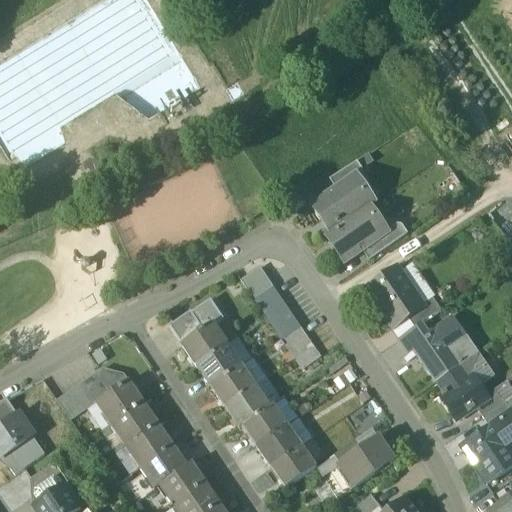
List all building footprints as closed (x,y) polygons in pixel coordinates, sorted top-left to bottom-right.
[(330,181),(337,191),(352,181),(352,182),(361,176),(363,173),(357,164),(330,181)] [(314,211),(331,235),(369,208),(375,204),(367,194),(363,193),(361,194),(352,182),(352,181),(337,191),(315,207),(314,211)] [(377,219),(369,208),(331,235),(326,238),(342,262),(346,263),(362,252),(383,238),(382,237),(373,224),(376,222),(377,219)] [(362,252),(369,262),(407,236),(401,227),(398,227),(382,237),(383,238),(362,252)] [(241,281),(255,301),(273,289),(260,269),(241,281)] [(384,313),(395,329),(408,320),(422,309),(421,308),(398,274),(393,273),(383,280),(381,287),(372,295),(378,304),(377,308),(380,312),(384,313)] [(254,301),(261,311),(280,299),(273,289),(255,301),(254,301)] [(261,311),(268,321),(286,309),(280,299),(261,311)] [(408,320),(415,330),(421,325),(440,312),(432,300),(421,308),(422,309),(408,320)] [(190,316),(202,333),(203,332),(204,333),(213,326),(214,327),(223,321),(210,302),(192,315),(190,316)] [(268,321),(274,331),(293,318),(286,309),(268,321)] [(190,316),(192,315),(191,313),(169,328),(182,346),(202,333),(190,316)] [(274,331),(281,341),(300,329),(293,318),(274,331)] [(413,349),(436,383),(459,367),(448,350),(465,339),(452,321),(429,337),(413,348),(413,349)] [(429,337),(421,325),(415,330),(398,341),(407,354),(413,349),(413,348),(429,337)] [(181,347),(196,369),(228,347),(214,327),(213,326),(204,333),(203,332),(202,333),(182,346),(181,347)] [(281,341),(288,351),(307,338),(300,329),(281,341)] [(288,351),(295,361),(314,348),(307,338),(288,351)] [(196,369),(211,390),(242,368),(228,347),(196,369)] [(320,358),(314,348),(295,361),(302,371),(320,358)] [(476,355),(459,367),(436,383),(444,394),(439,398),(456,422),(475,409),(488,401),(486,398),(478,387),(491,377),(476,355)] [(211,390),(225,410),(256,389),(242,368),(211,390)] [(97,376),(87,382),(101,402),(110,396),(97,376)] [(87,382),(77,389),(91,409),(96,406),(101,402),(87,382)] [(96,406),(110,427),(143,405),(129,383),(110,396),(101,402),(96,406)] [(511,391),(507,384),(494,393),(504,404),(511,399),(511,391)] [(77,389),(67,396),(81,416),(91,409),(77,389)] [(239,431),(242,429),(270,410),(256,389),(225,410),(239,431)] [(482,419),(504,404),(494,393),(486,398),(488,401),(475,409),(482,419)] [(71,423),(81,416),(67,396),(57,403),(71,423)] [(0,406),(0,430),(17,419),(7,403),(0,406)] [(511,413),(504,404),(482,419),(489,428),(491,427),(511,413)] [(110,427),(125,449),(158,426),(143,405),(110,427)] [(242,429),(256,449),(288,428),(273,407),(270,410),(242,429)] [(511,445),(511,444),(511,413),(491,427),(505,447),(510,443),(511,445)] [(0,460),(1,462),(2,461),(32,440),(17,419),(0,430),(0,460)] [(125,449),(139,470),(172,447),(158,426),(125,449)] [(461,448),(487,486),(511,468),(511,446),(511,445),(510,443),(505,447),(491,427),(489,428),(461,448)] [(256,449),(270,470),(302,448),(288,428),(256,449)] [(32,440),(2,461),(14,478),(44,457),(32,440)] [(323,479),(338,500),(393,462),(378,441),(364,451),(357,441),(334,457),(340,467),(323,479)] [(154,491),(159,488),(187,469),(172,447),(139,470),(154,491)] [(316,469),(302,448),(270,470),(284,491),(316,469)] [(159,488),(174,510),(207,487),(192,465),(187,469),(159,488)] [(68,489),(53,466),(31,482),(39,494),(32,499),(33,509),(34,511),(66,490),(68,489)] [(492,496),(499,506),(511,496),(511,484),(511,483),(492,496)] [(174,510),(175,511),(215,511),(221,508),(207,487),(174,510)] [(34,511),(79,511),(81,511),(66,490),(34,511)] [(352,511),(377,511),(383,507),(372,495),(352,511)] [(490,511),(511,511),(511,496),(499,506),(490,511)] [(413,511),(404,500),(389,511),(413,511)]
